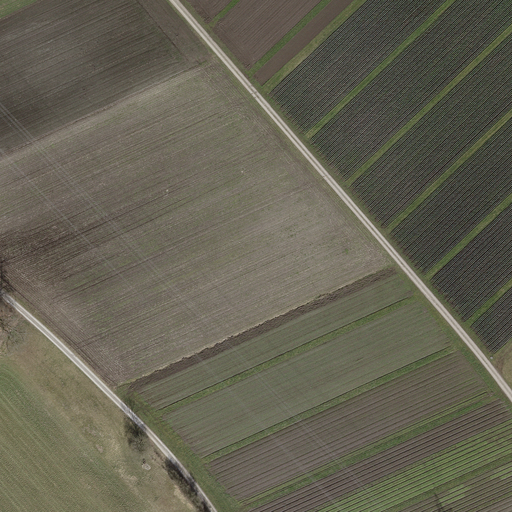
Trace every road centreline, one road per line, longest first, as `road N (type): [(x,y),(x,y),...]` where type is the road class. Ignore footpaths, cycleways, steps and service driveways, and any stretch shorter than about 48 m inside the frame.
road 1 (track): [(511,396),(173,0)]
road 2 (track): [(213,511),(114,398),(0,291)]
